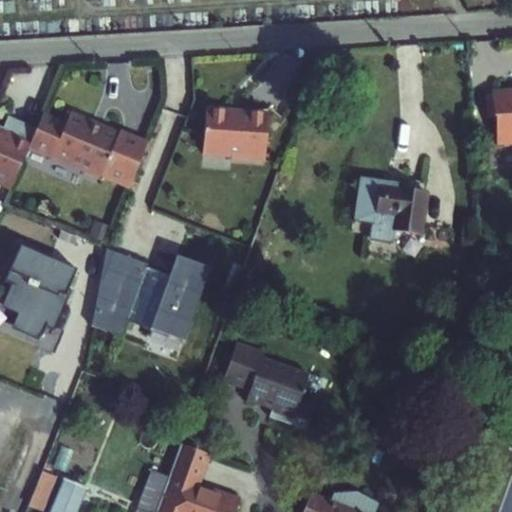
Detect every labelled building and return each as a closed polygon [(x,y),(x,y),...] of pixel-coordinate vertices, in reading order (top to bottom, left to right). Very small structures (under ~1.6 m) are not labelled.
[(492,95),(485,96),(487,119),(495,118),(497,145),(511,144),(511,90),(491,93),(492,95)] [(230,112),(205,110),(202,153),(231,155),(231,158),(265,161),(268,115),(244,113),(243,115),(229,114),(230,112)] [(36,130),(29,148),(101,179),(102,177),(129,189),(148,143),(120,131),(118,136),(94,126),(93,122),(71,113),(66,124),(43,114),(36,130)] [(9,136),(15,121),(7,118),(2,133),(9,136)] [(0,185),(11,190),(29,148),(36,130),(15,121),(9,136),(2,133),(0,129),(0,185)] [(360,183),(355,221),(373,224),(371,238),(391,241),(393,231),(420,235),(426,192),(360,183)] [(78,267),(21,245),(5,280),(15,284),(7,304),(23,311),(17,325),(42,336),(48,322),(53,325),(63,302),(59,300),(61,294),(66,296),(78,267)] [(134,323),(168,328),(178,266),(110,254),(98,329),(132,335),(134,323)] [(197,343),(223,268),(190,256),(164,331),(197,343)] [(263,358),(236,348),(224,380),(251,390),(248,399),(263,405),(264,401),(274,405),(270,417),(291,425),(296,412),(312,419),(319,400),(303,394),(308,378),(262,361),(263,358)] [(235,511),(241,499),(223,492),(222,496),(215,493),(209,495),(205,485),(200,484),(211,454),(181,443),(168,479),(154,473),(147,494),(144,493),(138,509),(145,511),(235,511)] [(55,477),(42,471),(29,506),(41,511),(55,477)] [(77,511),(87,489),(64,480),(51,511),(77,511)] [(312,498),(306,511),(374,511),(378,505),(356,493),(334,496),(330,505),(312,498)]
